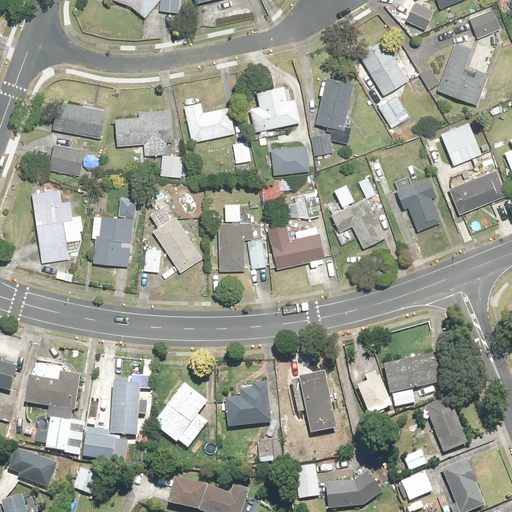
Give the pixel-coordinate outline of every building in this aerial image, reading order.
[(109,0),(131,7),(144,19),(159,0),(109,0)] [(162,0),(162,11),(181,12),(181,0),(162,0)] [(437,10),(412,0),(406,0),(400,17),(429,29),(437,10)] [(462,0),(435,0),(439,9),(462,0)] [(496,8),(472,18),(480,37),(504,27),(496,8)] [(382,41),(358,55),(383,95),(406,80),(382,41)] [(475,52),(454,44),(436,92),(477,107),(488,76),(468,69),(475,52)] [(342,130),(352,84),(324,78),(314,125),(342,130)] [(249,109),(254,133),(298,123),(293,99),(285,101),(282,86),(254,92),(257,107),(249,109)] [(398,95),(378,107),(393,129),(412,116),(398,95)] [(56,101),(50,130),(99,140),(105,111),(56,101)] [(199,103),(183,107),(192,144),(234,133),(227,107),(202,113),(199,103)] [(138,117),(113,119),(115,146),(143,145),(143,157),(166,155),(165,143),(171,143),(169,110),(137,112),(138,117)] [(467,123),(439,135),(453,167),(481,154),(467,123)] [(511,138),(509,140),(511,148),(511,149),(502,153),(511,180),(511,138)] [(249,142),(235,145),(238,163),(253,160),(249,142)] [(87,150),(55,144),(50,171),(82,177),(84,167),(85,168),(86,169),(87,169),(88,170),(89,170),(90,171),(92,171),(93,171),(94,170),(95,170),(96,169),(98,169),(98,168),(99,167),(100,166),(101,165),(101,164),(101,162),(101,161),(101,160),(101,158),(100,157),(100,156),(99,155),(98,154),(97,153),(96,153),(95,152),(94,152),(93,152),(91,151),(90,152),(89,152),(88,152),(86,153),(87,150)] [(305,145),(269,150),(273,176),(309,171),(305,145)] [(185,157),(164,156),(163,170),(185,171),(185,157)] [(447,189),(458,215),(505,196),(495,170),(447,189)] [(426,177),(394,191),(402,210),(406,208),(417,232),(440,222),(430,199),(434,197),(426,177)] [(295,180),(281,181),(282,191),(296,190),(295,180)] [(57,190),(30,194),(40,262),(67,258),(61,222),(70,221),(67,202),(59,203),(57,190)] [(177,198),(188,213),(198,206),(187,191),(177,198)] [(286,205),(288,217),(311,218),(312,221),(324,218),(318,192),(296,196),(297,203),(286,205)] [(385,238),(364,198),(327,217),(337,235),(350,228),(362,250),(385,238)] [(132,220),(93,216),(91,239),(94,239),(92,264),(128,267),(132,220)] [(174,216),(152,230),(180,274),(203,259),(174,216)] [(253,224),(217,225),(218,272),(244,272),(243,240),(253,240),(253,224)] [(267,231),(276,270),(324,259),(318,233),(288,239),(285,227),(267,231)] [(266,241),(248,243),(252,268),(270,265),(266,241)] [(163,249),(147,248),(146,271),(162,272),(163,249)] [(433,355),(382,366),(388,395),(439,384),(433,355)] [(0,389),(10,392),(16,367),(0,363),(1,360),(0,359),(0,389)] [(157,363),(145,362),(144,377),(156,379),(157,363)] [(27,377),(23,404),(74,412),(79,377),(59,373),(57,382),(27,377)] [(378,377),(355,386),(368,417),(391,407),(378,377)] [(324,382),(298,388),(309,436),(336,430),(324,382)] [(270,424),(265,383),(250,385),(250,389),(237,391),(238,399),(223,400),(227,430),(270,424)] [(138,386),(111,384),(108,434),(135,436),(138,386)] [(182,384),(151,426),(186,451),(207,423),(197,416),(207,402),(182,384)] [(448,398),(424,407),(443,454),(467,445),(448,398)] [(16,406),(4,404),(1,421),(12,424),(16,406)] [(90,423),(88,437),(99,438),(102,411),(91,410),(90,423)] [(48,444),(48,450),(66,452),(66,454),(83,456),(87,422),(74,421),(51,418),(50,430),(38,429),(36,443),(48,444)] [(99,438),(88,437),(86,456),(86,458),(106,460),(106,459),(109,439),(99,438)] [(124,440),(109,439),(106,459),(121,461),(124,440)] [(283,439),(259,442),(262,465),(286,462),(283,439)] [(17,446),(9,466),(20,470),(19,474),(49,485),(58,461),(17,446)] [(425,448),(406,456),(412,471),(431,463),(425,448)] [(466,460),(441,470),(457,511),(473,511),(485,508),(466,460)] [(317,463),(293,466),(297,500),(320,498),(317,463)] [(103,476),(82,467),(74,488),(94,497),(103,476)] [(324,485),(326,510),(362,507),(381,494),(366,472),(351,482),(324,485)] [(426,472),(402,482),(411,502),(435,491),(426,472)] [(172,480),(166,505),(196,511),(197,511),(242,511),(250,493),(233,486),(229,496),(206,486),(172,480)] [(25,511),(21,495),(0,501),(0,507),(1,511),(25,511)]
